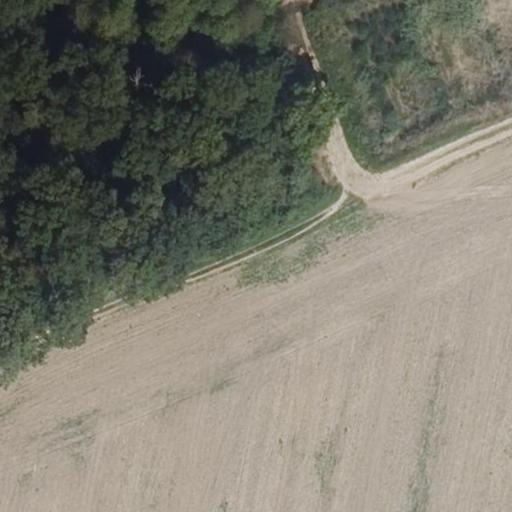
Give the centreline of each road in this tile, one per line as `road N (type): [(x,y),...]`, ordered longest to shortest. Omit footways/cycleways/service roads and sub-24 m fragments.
road 1 (track): [(0,367),(357,197)]
road 2 (track): [(357,197),(268,0)]
road 3 (track): [(357,197),(511,133)]
